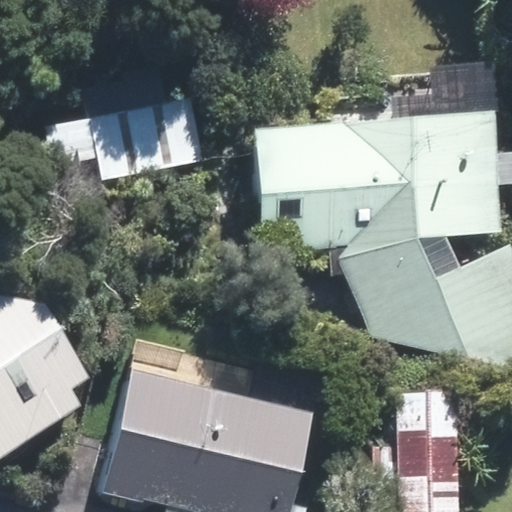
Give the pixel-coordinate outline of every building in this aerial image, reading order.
[(192,100),(46,128),(53,163),(99,154),(105,183),(205,164),(192,100)] [(500,119),(252,141),(259,226),(289,224),(291,253),(343,248),(378,332),(511,368),(511,221),(509,218),(500,119)] [(0,291),(0,457),(80,404),(69,389),(92,374),(42,300),(0,291)] [(248,397),(129,366),(98,483),(170,501),(167,511),(325,511),(327,505),(298,498),(329,382),(257,363),(248,397)] [(457,511),(458,377),(399,377),(399,442),(377,442),(376,509),(404,509),(403,511),(457,511)]
